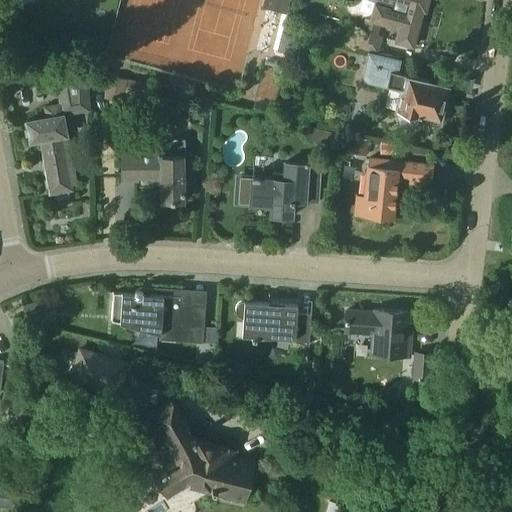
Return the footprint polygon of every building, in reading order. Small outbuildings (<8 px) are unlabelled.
[(378,0),(378,2),(375,1),(371,18),(366,17),(358,45),(379,50),(382,36),(379,35),(382,23),(400,28),(396,40),(413,45),(423,9),(426,10),(429,0),(378,0)] [(431,80),(398,72),(402,59),(368,51),(368,53),(363,75),(365,79),(367,81),(401,90),(395,115),(397,123),(404,127),(411,126),(416,120),(417,116),(418,116),(418,114),(421,115),(422,112),(439,116),(446,87),(430,83),(431,80)] [(56,71),(62,104),(45,106),(47,116),(27,120),(31,140),(41,139),(50,192),(71,189),(70,185),(75,184),(63,113),(89,109),(88,70),(56,71)] [(122,103),(127,81),(110,78),(106,100),(122,103)] [(331,134),(311,129),(308,140),(328,145),(331,134)] [(351,137),(348,152),(368,155),(370,140),(351,137)] [(184,200),(184,155),(186,155),(186,138),(160,138),(160,150),(152,150),(152,155),(121,155),(121,178),(137,178),(137,176),(161,176),(161,200),(184,200)] [(393,147),(381,145),(381,154),(393,154),(393,147)] [(433,165),(368,158),(362,215),(392,218),(396,182),(431,186),(433,165)] [(320,164),(307,164),(307,161),(304,161),(304,163),(285,162),(284,171),(273,171),(272,177),(258,177),(259,175),(252,174),(252,176),(240,175),(238,202),(251,203),(251,204),(257,204),(257,200),(271,201),(270,214),(292,215),(292,203),(295,203),(295,200),(318,201),(320,164)] [(133,218),(135,180),(120,180),(119,217),(133,218)] [(163,303),(163,295),(144,294),(144,292),(142,290),(141,289),(139,288),(138,288),(136,289),(134,290),(134,292),(133,292),(133,293),(121,292),(121,293),(113,292),(111,320),(123,324),(125,326),(127,327),(130,328),(131,329),(135,329),(137,329),(140,328),(159,333),(159,340),(202,342),(205,306),(163,303)] [(36,300),(23,303),(26,312),(38,309),(36,300)] [(297,312),(297,304),(243,301),(241,302),(239,302),(237,304),(235,307),(235,309),(235,311),(235,312),(236,314),(237,315),(239,317),(242,318),(242,335),(279,337),(308,345),(311,313),(297,312)] [(374,312),(347,310),(345,331),(373,333),(372,352),(409,355),(411,338),(407,338),(409,312),(374,309),(374,312)] [(129,366),(79,352),(70,383),(120,397),(129,366)] [(415,352),(413,385),(429,386),(431,353),(415,352)] [(193,434),(172,398),(145,414),(153,429),(161,424),(178,448),(172,463),(156,472),(167,491),(186,480),(223,489),(224,492),(235,495),(240,494),(245,495),(254,460),(227,453),(229,445),(198,437),(195,432),(193,434)]
